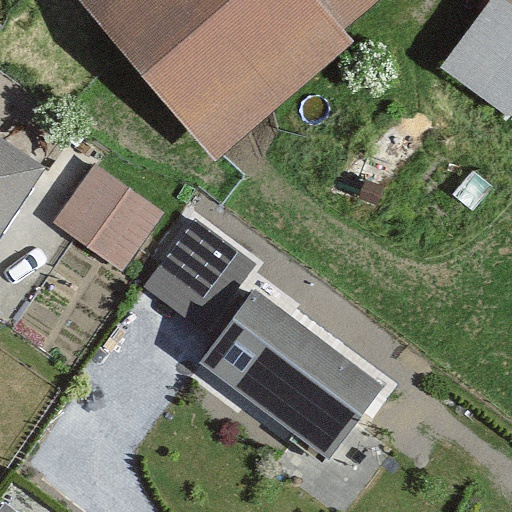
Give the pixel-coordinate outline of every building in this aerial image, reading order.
[(371,0),(93,0),(213,137),(371,0)] [(511,0),(507,0),(459,60),(511,102),(511,0)] [(0,232),(42,167),(0,139),(0,232)] [(96,153),(54,215),(125,263),(167,202),(96,153)] [(187,356),(327,449),(381,367),(241,274),(187,356)]
